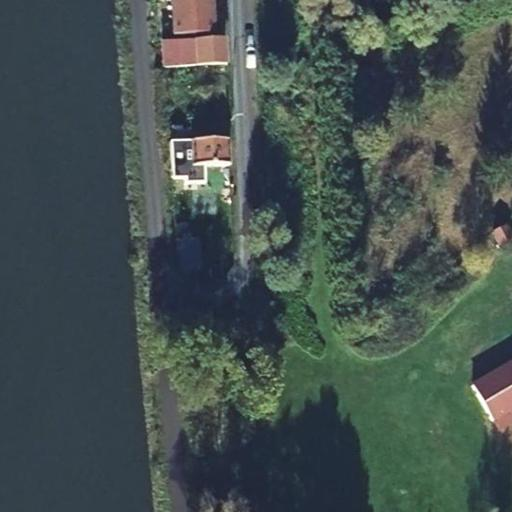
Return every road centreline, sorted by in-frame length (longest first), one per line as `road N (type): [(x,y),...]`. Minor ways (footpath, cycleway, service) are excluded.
road 1 (residential): [(236,0),(243,273),(235,289),(201,300),(159,275)]
road 2 (unclassified): [(140,0),(159,275)]
